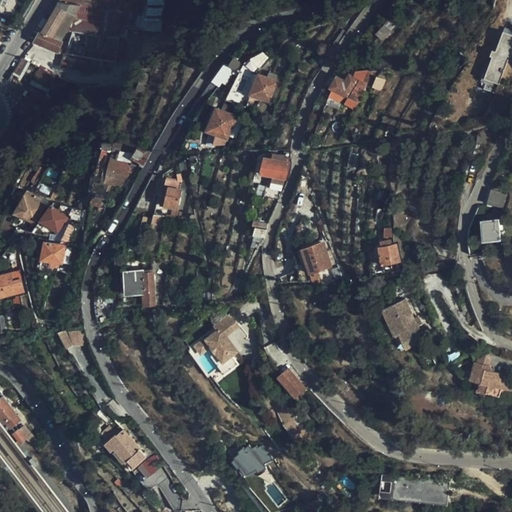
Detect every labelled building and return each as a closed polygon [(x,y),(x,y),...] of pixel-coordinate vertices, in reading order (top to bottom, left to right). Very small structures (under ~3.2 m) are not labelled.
[(143,0),(61,0),(43,31),(41,30),(35,40),(58,50),(62,39),(60,39),(69,17),(77,20),(137,29),(139,28),(143,0)] [(62,39),(58,50),(65,51),(73,30),(120,36),(126,43),(137,29),(77,20),(69,17),(60,39),(62,39)] [(384,39),(393,29),(387,23),(377,32),(384,39)] [(124,53),(126,43),(120,36),(73,30),(65,51),(75,54),(74,58),(78,60),(78,62),(111,69),(113,62),(119,64),(124,53)] [(494,57),(485,79),(500,85),(510,60),(511,54),(511,34),(505,32),(499,49),(497,52),(494,50),(492,56),(494,57)] [(23,77),(31,60),(22,56),(15,73),(23,77)] [(496,94),(500,85),(485,79),(494,57),(492,56),(481,82),(487,84),(484,90),(496,94)] [(36,112),(56,77),(41,68),(21,104),(36,112)] [(280,79),(260,71),(251,94),(271,102),(280,79)] [(332,76),(326,84),(347,97),(358,79),(350,74),(344,84),(332,76)] [(349,98),(357,104),(369,85),(360,79),(349,98)] [(237,103),(229,101),(224,111),(231,114),(237,103)] [(237,116),(231,114),(224,111),(217,108),(208,129),(222,135),(228,138),(237,116)] [(140,163),(144,165),(153,151),(138,146),(137,149),(129,147),(128,152),(120,150),(121,143),(112,143),(104,142),(95,174),(107,176),(106,182),(126,189),(140,163)] [(285,177),(289,162),(283,160),(285,156),(274,153),(272,158),(265,156),(261,172),(285,177)] [(185,159),(179,163),(182,181),(189,183),(185,159)] [(182,191),(191,193),(189,183),(182,181),(167,178),(165,185),(182,189),(182,191)] [(187,210),(191,193),(182,191),(182,189),(165,185),(160,204),(182,210),(182,208),(187,210)] [(155,198),(159,191),(148,186),(145,193),(155,198)] [(487,203),(503,208),(507,193),(491,189),(487,203)] [(35,221),(45,202),(26,193),(17,212),(35,221)] [(84,222),(86,210),(62,204),(60,212),(52,206),(42,218),(43,219),(36,230),(55,235),(62,224),(67,216),(70,218),(71,216),(84,222)] [(165,225),(167,216),(152,213),(151,222),(165,225)] [(268,225),(270,221),(254,217),(252,224),(255,225),(267,228),(268,225)] [(499,224),(503,224),(503,219),(483,220),(484,240),(500,238),(499,224)] [(67,222),(64,239),(71,240),(74,223),(67,222)] [(255,225),(253,234),(266,236),(267,228),(255,225)] [(392,269),(392,262),(401,261),(396,243),(391,243),(391,239),(381,240),(382,245),(379,245),(383,270),(392,269)] [(61,262),(65,246),(45,241),(41,258),(61,262)] [(331,265),(324,241),(303,248),(310,272),(318,270),(320,268),(331,265)] [(14,280),(21,279),(19,269),(11,271),(14,280)] [(0,295),(23,290),(21,279),(14,280),(11,271),(0,273),(0,295)] [(155,305),(153,273),(126,274),(128,294),(143,293),(144,306),(155,305)] [(418,325),(414,316),(405,297),(387,305),(382,308),(400,349),(405,347),(424,339),(418,325)] [(231,312),(214,324),(217,329),(205,339),(211,347),(223,363),(240,350),(234,343),(232,344),(226,337),(229,335),(241,325),(231,312)] [(34,331),(41,330),(35,313),(31,315),(33,322),(31,323),(34,331)] [(75,343),(90,344),(86,329),(65,328),(60,330),(69,346),(75,343)] [(205,339),(196,345),(202,354),(211,347),(205,339)] [(494,393),(502,397),(508,383),(488,374),(486,370),(472,363),(465,380),(474,385),(471,392),(491,401),(494,393)] [(308,386),(291,365),(279,375),(297,396),(308,386)] [(17,413),(3,395),(0,397),(0,418),(4,424),(5,424),(10,430),(21,421),(16,415),(17,413)] [(31,434),(24,425),(19,429),(12,434),(20,445),(22,443),(26,440),(35,448),(41,442),(31,434)] [(112,426),(104,431),(110,440),(118,434),(120,436),(123,433),(122,431),(126,428),(123,425),(115,430),(112,426)] [(118,434),(110,440),(109,441),(115,449),(118,447),(129,462),(130,461),(135,467),(147,457),(142,450),(131,435),(126,428),(122,431),(123,433),(120,436),(118,434)] [(273,458),(267,443),(259,446),(258,444),(253,446),(251,443),(246,447),(245,446),(240,449),(241,451),(236,454),(238,456),(235,458),(240,465),(244,463),(249,470),(259,466),(259,469),(267,466),(266,461),(273,458)] [(132,468),(135,467),(130,461),(129,462),(118,447),(115,449),(126,464),(128,462),(132,468)] [(387,493),(387,475),(375,474),(374,492),(373,498),(432,504),(441,505),(441,498),(387,493)] [(410,478),(387,475),(387,493),(441,498),(442,481),(417,479),(417,480),(410,479),(410,478)]
